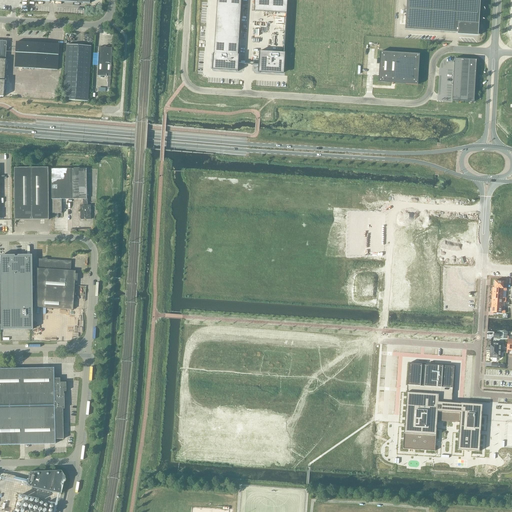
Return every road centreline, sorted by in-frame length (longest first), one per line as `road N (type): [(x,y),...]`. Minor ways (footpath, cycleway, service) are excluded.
road 1 (primary): [(0,130),(407,160),(474,179)]
road 2 (primary): [(473,146),(410,154),(0,123)]
road 3 (unclassified): [(493,52),(440,51),(429,93),(415,104),(199,90),(185,81)]
road 4 (residential): [(479,346),(382,340),(394,204),(481,210)]
road 5 (unclassified): [(87,347),(89,241),(0,238)]
